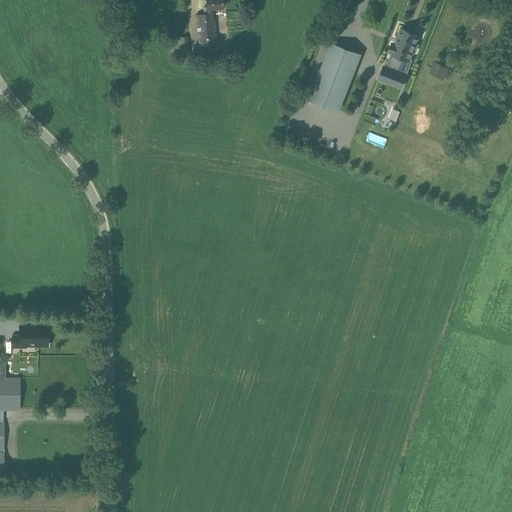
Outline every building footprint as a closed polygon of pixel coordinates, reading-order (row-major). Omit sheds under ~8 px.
[(204,14),(196,15),(199,46),(217,44),(214,19),(213,19),(211,9),(223,7),(222,0),(206,0),(207,7),(204,7),(204,14)] [(415,44),(418,35),(402,29),(395,45),(393,44),(390,51),(393,53),(387,67),(384,66),(379,78),(401,87),(406,75),(398,72),(404,58),(409,59),(412,51),(415,52),(418,45),(415,44)] [(187,36),(169,38),(170,56),(178,55),(179,63),(190,62),(187,36)] [(360,54),(332,44),(310,99),(338,110),(360,54)] [(445,80),(450,68),(434,61),(429,73),(445,80)] [(13,335),(13,348),(20,348),(20,346),(48,346),(48,326),(20,325),(20,335),(13,335)] [(0,479),(4,479),(4,410),(20,411),(20,378),(0,377),(0,479)]
